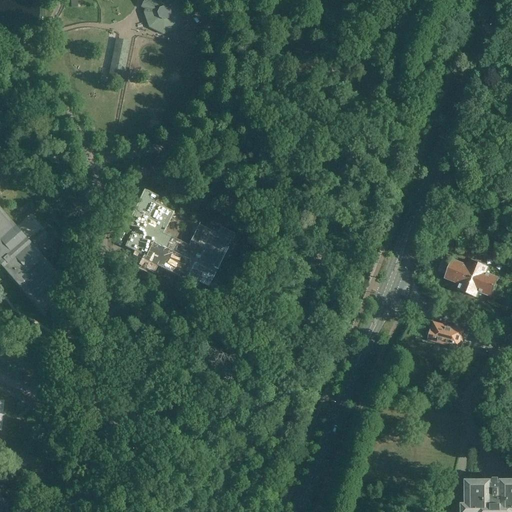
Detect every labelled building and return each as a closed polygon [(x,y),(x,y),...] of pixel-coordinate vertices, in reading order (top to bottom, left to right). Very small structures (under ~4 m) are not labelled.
[(144,0),(143,0),(140,8),(144,10),(142,13),(148,28),(162,35),(177,30),(185,15),(179,0),(148,0),(148,1),(144,0)] [(115,39),(108,78),(122,80),(130,42),(115,39)] [(134,229),(125,247),(139,254),(140,254),(146,257),(144,261),(179,278),(181,274),(187,277),(209,288),(216,273),(215,273),(217,269),(218,270),(235,234),(220,227),(217,234),(198,225),(188,246),(164,234),(174,213),(159,206),(158,208),(154,206),(158,197),(144,190),(127,225),(134,229)] [(0,211),(0,268),(4,273),(6,272),(9,276),(43,315),(64,285),(63,284),(62,285),(61,283),(62,282),(40,258),(37,260),(27,249),(30,246),(25,240),(21,243),(11,231),(14,228),(0,211)] [(453,261),(448,276),(446,279),(461,285),(459,290),(476,297),(478,292),(491,296),(498,279),(485,274),(487,269),(470,262),(468,267),(453,261)] [(429,340),(459,348),(463,331),(434,323),(429,340)] [(467,506),(463,506),(463,511),(511,511),(511,481),(499,482),(499,479),(493,479),(493,482),(467,482),(467,506)] [(0,511),(15,511),(18,506),(0,496),(0,511)]
